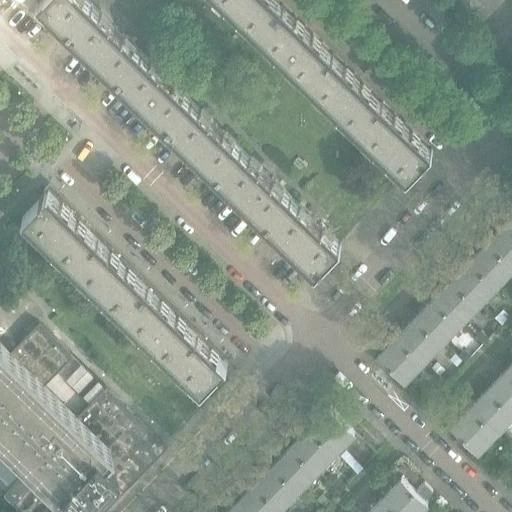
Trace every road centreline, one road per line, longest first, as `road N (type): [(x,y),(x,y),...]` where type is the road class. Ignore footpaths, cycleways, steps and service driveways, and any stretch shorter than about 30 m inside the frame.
road 1 (residential): [(316,336),(0,26)]
road 2 (residential): [(316,336),(511,127)]
road 3 (residential): [(493,511),(316,336)]
road 4 (residential): [(151,511),(316,336)]
road 5 (residential): [(511,120),(386,0)]
